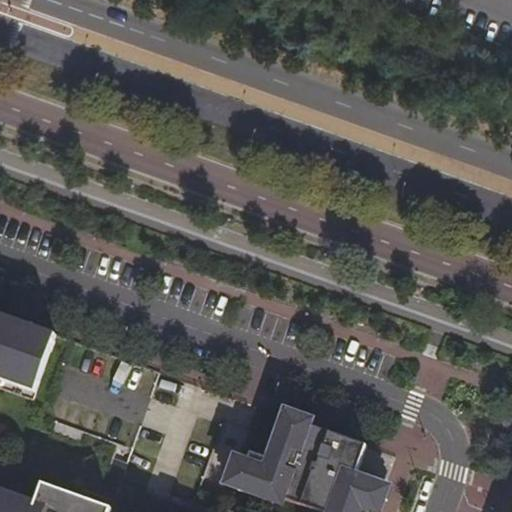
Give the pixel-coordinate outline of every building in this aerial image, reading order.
[(41,383),(57,336),(0,315),(0,511),(111,511),(112,510),(44,486),(37,503),(0,490),(0,380),(20,387),(24,377),(41,383)] [(297,421),(283,417),(281,423),(294,427),(297,421)] [(358,475),(368,447),(297,421),(294,427),(281,423),(268,459),(252,453),(248,462),(243,478),(239,490),(238,491),(266,501),(268,494),(319,511),(376,511),(382,498),(376,496),(380,483),(358,475)] [(231,487),(239,490),(243,478),(230,473),(226,485),(231,487)] [(380,483),(376,496),(382,498),(386,485),(380,483)]
